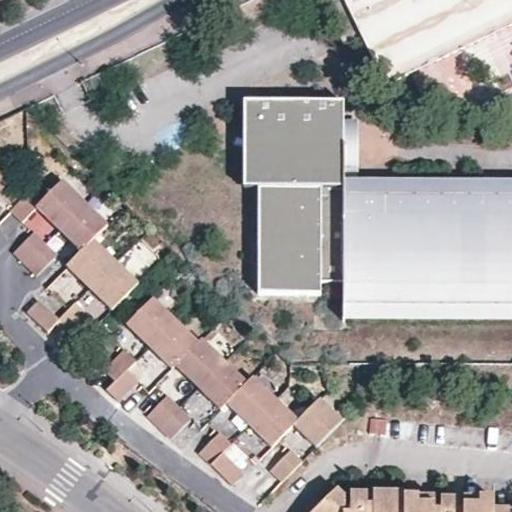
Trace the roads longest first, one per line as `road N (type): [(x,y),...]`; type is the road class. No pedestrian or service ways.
road 1 (residential): [(290,511),(348,461),(511,466)]
road 2 (residential): [(51,373),(240,511)]
road 3 (residential): [(0,89),(185,0)]
